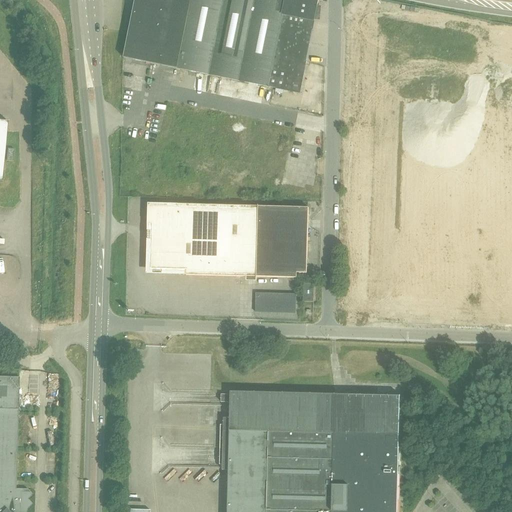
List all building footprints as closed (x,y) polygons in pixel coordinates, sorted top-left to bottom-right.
[(135,0),(130,28),(124,58),(212,76),(226,0),(135,0)] [(226,0),(212,76),(299,93),(317,0),(226,0)] [(299,128),(296,144),(307,146),(310,130),(299,128)] [(13,162),(15,149),(8,149),(7,161),(13,162)] [(309,208),(148,204),(148,224),(153,224),(152,269),(187,270),(186,275),(297,278),(297,273),(307,273),(309,208)] [(304,284),(303,301),(314,302),(314,284),(304,284)] [(296,313),(296,294),(256,293),(256,312),(296,313)] [(397,511),(400,395),(401,348),(223,343),(222,373),(230,373),(230,394),(221,394),(221,401),(230,402),(229,425),(220,424),(219,464),(228,464),(227,511),(397,511)] [(0,511),(26,511),(27,509),(32,504),(27,499),(32,495),(27,489),(15,489),(18,412),(16,412),(16,409),(18,409),(19,377),(0,376),(0,511)] [(185,484),(184,471),(176,471),(176,485),(185,484)]
